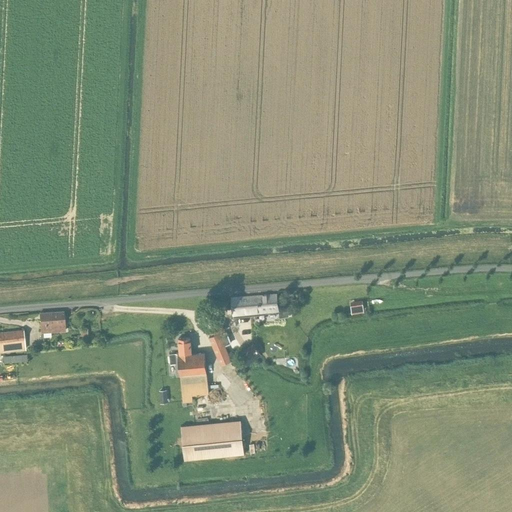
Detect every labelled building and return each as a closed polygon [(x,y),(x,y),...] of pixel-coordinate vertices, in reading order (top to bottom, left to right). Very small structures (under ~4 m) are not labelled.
[(277,293),(231,298),(232,305),(232,309),(233,318),(239,318),(253,316),(253,315),(279,313),(279,317),(289,316),(288,309),(287,298),(277,299),(277,293)] [(64,330),(63,310),(39,312),(41,332),(64,330)] [(0,331),(0,358),(1,358),(0,352),(25,349),(23,329),(0,331)] [(220,332),(209,337),(221,364),(232,360),(220,332)] [(179,376),(181,395),(182,402),(195,401),(195,394),(208,393),(208,391),(217,386),(216,378),(208,383),(205,352),(191,353),(190,337),(178,338),(180,352),(169,353),(170,364),(175,363),(176,376),(179,376)] [(235,360),(240,368),(246,365),(240,357),(235,360)] [(240,419),(181,425),(184,460),(244,454),(240,419)]
